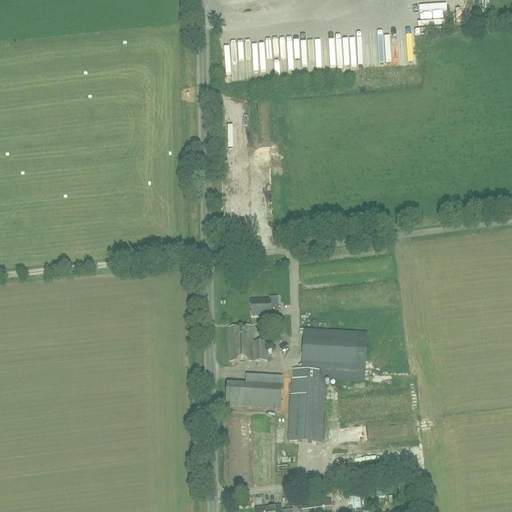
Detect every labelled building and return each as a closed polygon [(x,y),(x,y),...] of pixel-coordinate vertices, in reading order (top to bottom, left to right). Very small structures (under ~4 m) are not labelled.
[(257,17),(230,18),(230,26),(257,24),(257,17)] [(343,70),(335,42),(323,45),(331,75),(337,73),(337,72),(343,70)] [(252,317),(271,316),(271,314),(278,314),(278,298),(270,299),(270,301),(251,302),(252,317)] [(253,342),(252,327),(229,328),(230,363),(267,361),(266,342),(253,342)] [(355,383),(355,381),(357,334),(304,331),(301,378),(301,379),(354,382),(355,383)] [(321,443),(324,381),(292,379),(288,441),(321,443)] [(281,410),(282,388),(246,386),(246,385),(228,384),(227,407),(281,410)] [(318,497),(318,489),(311,490),(311,497),(313,497),(313,502),(301,504),(301,511),(332,511),(331,500),(320,502),(319,496),(318,497)]
